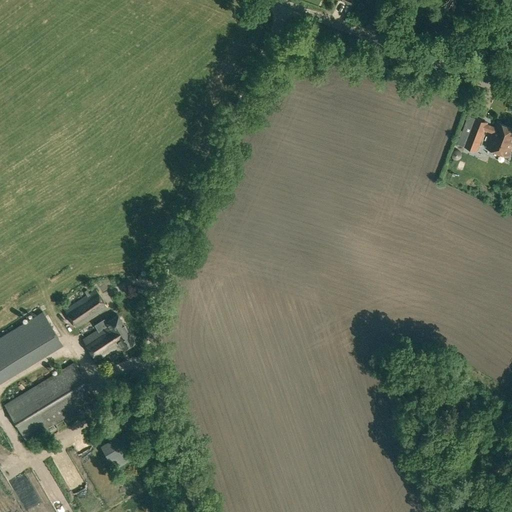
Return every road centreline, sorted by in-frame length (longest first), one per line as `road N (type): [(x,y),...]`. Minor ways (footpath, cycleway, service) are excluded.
road 1 (unclassified): [(199,511),(154,369),(154,312),(171,253),(286,5)]
road 2 (unclassified): [(511,92),(286,5)]
